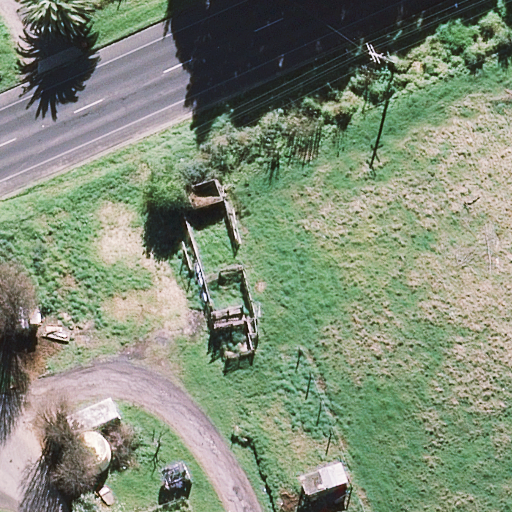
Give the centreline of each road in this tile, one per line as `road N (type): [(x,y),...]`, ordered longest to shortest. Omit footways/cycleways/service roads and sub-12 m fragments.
road 1 (secondary): [(0,145),(320,0)]
road 2 (track): [(249,511),(160,390),(54,396),(0,411)]
